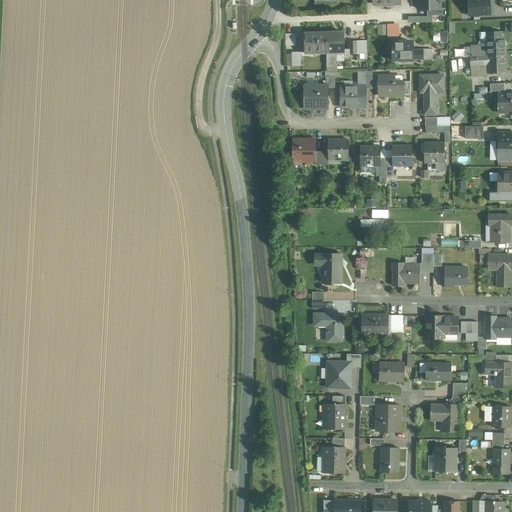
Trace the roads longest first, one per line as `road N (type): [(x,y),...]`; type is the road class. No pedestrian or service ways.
road 1 (residential): [(241,511),(249,294),(223,100),(231,69),(263,27)]
road 2 (residential): [(263,27),(281,53),(294,114),(318,122),(411,121)]
road 3 (track): [(218,0),(219,36),(198,99),(206,129),(226,132)]
road 4 (residential): [(511,301),(375,294)]
road 5 (residential): [(270,12),(401,14)]
